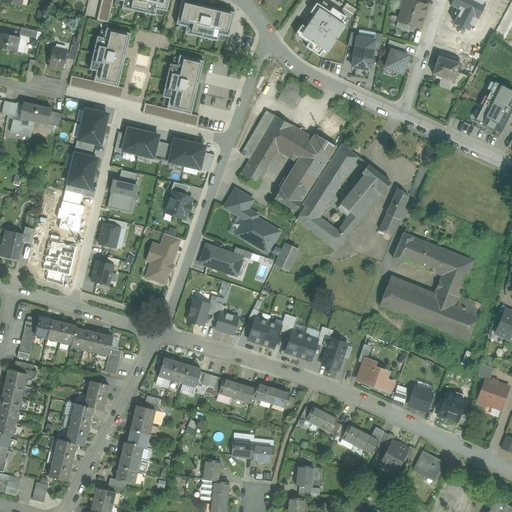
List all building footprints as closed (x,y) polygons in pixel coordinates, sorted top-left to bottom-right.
[(112,0),(101,0),(97,21),(107,23),(112,0)] [(169,0),(117,0),(123,1),(122,8),(155,16),(156,9),(167,12),(169,0)] [(234,13),(182,0),(176,25),(186,27),(184,34),(217,42),(219,35),(229,37),(231,29),(232,23),(234,13)] [(397,0),(395,8),(401,10),(404,0),(397,0)] [(422,4),(409,0),(404,0),(401,10),(423,17),(427,6),(422,4)] [(347,4),(340,13),(346,17),(350,20),(356,10),(347,4)] [(321,6),(315,15),(317,16),(321,10),(341,24),(346,17),(340,13),(332,8),(330,12),(321,6)] [(315,15),(305,28),(308,30),(303,36),(324,50),(327,53),(345,26),(341,24),(321,10),(317,16),(315,15)] [(423,17),(401,10),(398,21),(415,27),(420,29),(423,17)] [(511,23),(511,16),(506,13),(495,34),(503,40),(511,23)] [(415,27),(398,21),(396,27),(400,28),(413,33),(415,27)] [(22,28),(20,35),(28,37),(36,39),(38,31),(22,28)] [(131,34),(106,28),(104,38),(97,36),(89,70),(96,71),(94,81),(118,87),(131,34)] [(308,30),(305,28),(299,38),(308,43),(306,47),(319,57),(324,50),(303,36),(308,30)] [(348,46),(355,47),(357,38),(358,38),(358,34),(351,32),(348,46)] [(20,38),(0,33),(0,48),(16,52),(20,38)] [(375,41),(373,50),(380,51),(382,35),(375,34),(374,41),(375,41)] [(16,52),(24,54),(28,37),(20,35),(20,38),(16,52)] [(358,38),(357,38),(355,47),(352,67),(356,68),(370,70),(373,50),(375,41),(374,41),(358,38)] [(389,41),(387,47),(404,53),(406,46),(389,41)] [(78,46),(72,45),(68,59),(75,61),(78,46)] [(53,48),(48,67),(63,70),(67,52),(53,48)] [(409,56),(391,50),(385,67),(403,73),(409,56)] [(237,56),(227,54),(224,66),(234,68),(237,56)] [(456,58),(446,55),(445,58),(439,57),(433,74),(436,75),(435,78),(441,80),(442,77),(454,81),(460,63),(455,62),(456,58)] [(204,61),(179,56),(177,66),(170,64),(162,98),(169,99),(167,109),(191,115),(204,61)] [(36,61),(30,60),(28,72),(33,73),(36,61)] [(368,80),(370,70),(356,68),(354,78),(368,80)] [(118,87),(94,81),(72,76),(69,87),(121,99),(123,89),(118,87)] [(278,99),(293,108),(305,88),(290,80),(278,99)] [(476,120),(501,133),(511,110),(511,91),(494,83),(476,120)] [(11,103),(5,102),(2,114),(8,116),(11,103)] [(18,104),(11,103),(8,116),(15,117),(18,104)] [(37,106),(24,103),(23,106),(20,119),(29,121),(34,122),(37,106)] [(197,126),(199,117),(197,116),(191,115),(167,109),(145,104),(142,115),(197,127),(197,126)] [(52,109),(37,106),(34,122),(48,125),(52,109)] [(80,124),(105,130),(110,113),(84,107),(80,124)] [(243,154),(250,158),(276,116),(268,111),(243,154)] [(55,113),(51,131),(58,132),(62,115),(55,113)] [(250,158),(249,160),(267,170),(275,156),(278,151),(293,126),(276,116),(250,158)] [(23,121),(14,119),(11,133),(31,137),(32,133),(34,122),(29,121),(28,126),(22,125),(23,121)] [(46,136),(48,125),(34,122),(32,133),(46,136)] [(105,130),(80,124),(76,141),(101,147),(105,130)] [(312,138),(293,126),(278,151),(296,162),(288,176),(309,189),(333,152),(311,139),(312,138)] [(143,132),(128,129),(127,135),(123,151),(138,155),(143,132)] [(158,136),(143,132),(138,155),(153,158),(157,142),(158,136)] [(123,151),(127,135),(119,133),(115,150),(123,152),(123,151)] [(311,139),(333,152),(336,147),(314,134),(312,138),(311,139)] [(190,143),(174,140),(173,146),(169,162),(184,165),(190,143)] [(165,144),(157,142),(153,158),(152,159),(161,161),(165,144)] [(205,147),(190,143),(184,165),(199,169),(203,153),(205,147)] [(173,146),(165,144),(161,161),(169,163),(169,162),(173,146)] [(297,219),(326,242),(336,229),(320,217),(358,157),(341,145),(303,205),(305,207),(297,219)] [(74,152),(70,169),(95,175),(99,158),(74,152)] [(215,155),(203,153),(199,169),(199,170),(209,173),(215,155)] [(267,170),(249,160),(239,178),(256,188),(267,170)] [(391,183),(368,165),(362,172),(364,174),(359,179),(369,187),(370,185),(381,194),(391,183)] [(91,191),(95,175),(70,169),(66,186),(91,191)] [(121,170),(119,182),(135,186),(138,174),(121,170)] [(309,189),(288,176),(279,190),(280,190),(275,199),(277,200),(296,211),(301,203),(309,189)] [(359,179),(340,205),(352,213),(338,230),(336,229),(326,242),(336,249),(381,194),(370,185),(369,187),(359,179)] [(119,182),(114,181),(107,208),(130,214),(137,186),(135,186),(119,182)] [(171,192),(173,193),(173,192),(186,196),(189,186),(174,183),(171,192)] [(398,188),(379,229),(392,235),(409,197),(398,188)] [(243,207),(245,209),(251,199),(236,190),(230,200),(243,207)] [(166,213),(184,219),(187,213),(188,213),(191,206),(189,205),(191,198),(186,196),(173,192),(173,193),(166,213)] [(225,207),(238,215),(243,207),(230,200),(225,207)] [(247,220),(238,235),(267,252),(278,232),(255,218),(257,215),(245,209),(243,207),(238,215),(247,220)] [(109,219),(107,225),(120,228),(125,229),(126,223),(109,219)] [(107,225),(103,224),(98,244),(115,248),(120,228),(107,225)] [(29,228),(25,227),(23,234),(24,235),(22,242),(32,244),(35,230),(33,229),(29,228)] [(23,234),(5,230),(0,250),(0,256),(17,261),(20,249),(22,249),(23,244),(22,243),(22,242),(24,235),(23,234)] [(404,233),(393,259),(403,262),(404,260),(419,266),(428,243),(413,237),(404,233)] [(179,240),(169,237),(166,246),(161,244),(160,247),(175,252),(179,240)] [(297,249),(286,243),(275,265),(278,266),(279,267),(287,271),(297,249)] [(456,306),(459,297),(474,261),(428,243),(419,266),(441,275),(433,297),(456,306)] [(160,247),(152,244),(149,254),(154,255),(152,262),(147,277),(164,283),(175,252),(160,247)] [(233,254),(206,245),(200,264),(237,277),(243,258),(233,254)] [(235,247),(233,254),(243,258),(250,260),(252,253),(235,247)] [(108,258),(106,263),(113,265),(118,266),(119,260),(108,258)] [(106,263),(97,261),(92,282),(108,286),(113,265),(106,263)] [(456,306),(433,297),(390,280),(379,306),(468,341),(478,315),(456,306)] [(212,296),(210,304),(207,314),(213,315),(216,303),(218,298),(212,296)] [(459,297),(456,306),(478,315),(482,306),(459,297)] [(194,299),(187,322),(203,326),(207,314),(210,304),(194,299)] [(222,304),(216,303),(213,315),(211,320),(217,322),(220,312),(222,304)] [(502,315),(496,330),(497,330),(495,334),(507,338),(511,325),(511,312),(504,310),(502,315)] [(217,322),(215,329),(234,335),(239,318),(220,312),(217,322)] [(491,328),(496,330),(502,315),(495,312),(491,328)] [(47,338),(51,320),(39,317),(35,335),(47,338)] [(268,322),(255,317),(248,340),(261,344),(268,322)] [(64,323),(51,320),(47,338),(59,341),(64,323)] [(282,322),(275,320),(274,324),(268,322),(261,344),(274,348),(282,322)] [(37,325),(26,322),(24,328),(36,331),(37,325)] [(76,326),(64,323),(59,341),(72,344),(76,326)] [(36,331),(24,328),(23,334),(34,337),(36,331)] [(83,349),(88,331),(76,328),(71,346),(83,349)] [(100,334),(88,331),(83,349),(96,352),(100,334)] [(305,336),(292,331),(285,352),(298,357),(305,336)] [(34,337),(23,334),(22,340),(33,343),(34,337)] [(113,337),(100,334),(96,352),(109,355),(110,349),(113,337)] [(318,340),(305,336),(298,357),(311,361),(318,340)] [(331,338),(322,365),(338,370),(347,344),(331,338)] [(33,343),(22,340),(20,346),(31,348),(33,343)] [(31,348),(20,346),(19,352),(30,354),(31,348)] [(121,351),(110,349),(109,355),(120,357),(121,351)] [(19,352),(18,351),(17,357),(29,360),(30,354),(19,352)] [(120,357),(109,355),(107,361),(118,363),(120,357)] [(170,360),(163,358),(158,377),(155,385),(168,389),(170,380),(176,362),(173,361),(170,360)] [(374,363),(366,360),(358,380),(389,391),(392,383),(384,380),(386,373),(372,368),(374,363)] [(34,365),(16,361),(14,371),(25,374),(26,370),(32,371),(34,365)] [(118,363),(107,361),(106,366),(117,369),(118,363)] [(188,366),(176,362),(170,380),(183,384),(188,366)] [(487,366),(481,364),(478,377),(485,379),(489,381),(493,369),(487,366)] [(117,369),(106,366),(104,372),(115,375),(117,369)] [(201,369),(188,366),(183,384),(195,388),(196,386),(200,372),(201,369)] [(9,370),(6,383),(24,387),(26,379),(27,375),(9,370)] [(32,371),(26,370),(25,374),(27,374),(27,375),(26,379),(30,380),(35,377),(36,372),(32,371)] [(206,374),(200,372),(196,386),(202,387),(202,385),(206,374)] [(211,376),(206,374),(202,385),(208,387),(211,376)] [(217,377),(211,376),(208,387),(214,389),(216,380),(217,377)] [(236,383),(223,379),(222,382),(218,393),(232,398),(236,383)] [(489,381),(485,379),(477,402),(493,407),(501,410),(509,387),(489,381)] [(222,382),(216,380),(214,389),(213,392),(218,393),(222,382)] [(109,385),(91,381),(88,394),(106,398),(109,385)] [(3,395),(21,400),(24,387),(6,383),(3,395)] [(256,389),(236,383),(232,398),(251,403),(253,398),(256,389)] [(277,389),(257,384),(256,389),(253,398),(272,404),(277,389)] [(397,385),(392,403),(404,406),(408,388),(397,385)] [(414,388),(408,405),(419,409),(426,411),(432,394),(414,388)] [(290,393),(277,389),(272,404),(286,408),(289,397),(290,393)] [(465,400),(447,393),(439,414),(447,416),(457,420),(465,400)] [(106,398),(88,394),(85,406),(84,406),(93,408),(103,411),(106,398)] [(3,395),(0,406),(0,407),(18,412),(21,400),(3,395)] [(160,399),(147,396),(145,402),(159,405),(160,399)] [(295,399),(289,397),(286,408),(291,410),(295,399)] [(159,405),(145,402),(144,408),(156,411),(155,411),(161,412),(163,406),(159,405)] [(85,406),(75,404),(72,417),(90,421),(93,408),(84,406),(85,406)] [(144,408),(136,406),(133,419),(152,423),(155,411),(156,411),(144,408)] [(311,410),(305,420),(313,424),(318,427),(325,413),(312,406),(311,410)] [(18,412),(0,407),(0,420),(15,424),(18,412)] [(306,407),(300,418),(305,420),(311,410),(306,407)] [(493,407),(490,417),(497,420),(501,410),(493,407)] [(161,412),(155,411),(152,423),(161,425),(164,413),(161,412)] [(338,419),(325,413),(318,427),(331,433),(336,423),(338,419)] [(90,421),(72,417),(69,429),(87,433),(90,421)] [(152,423),(133,419),(131,431),(149,436),(152,425),(152,423)] [(15,424),(0,420),(0,433),(10,436),(12,437),(15,424)] [(313,424),(305,420),(303,425),(310,429),(313,424)] [(341,425),(336,423),(331,433),(336,436),(341,425)] [(347,428),(341,425),(336,436),(341,439),(347,428)] [(361,431),(348,425),(347,428),(341,439),(354,445),(361,431)] [(384,432),(376,428),(371,437),(379,441),(381,436),(382,436),(383,432),(384,432)] [(84,446),(87,433),(69,429),(66,442),(77,444),(84,446)] [(149,436),(131,431),(128,443),(128,444),(144,447),(144,448),(146,448),(147,448),(149,436)] [(371,437),(361,431),(354,445),(372,454),(376,446),(379,441),(371,437)] [(388,435),(383,432),(382,436),(381,436),(379,441),(376,446),(381,449),(388,435)] [(10,436),(0,433),(0,447),(7,449),(10,436)] [(395,437),(389,434),(388,435),(381,449),(386,452),(392,442),(395,437)] [(511,439),(506,437),(502,448),(503,448),(511,452),(511,439)] [(66,442),(58,439),(55,452),(73,457),(77,444),(66,442)] [(253,443),(233,441),(231,456),(251,458),(253,446),(253,443)] [(392,442),(386,452),(380,465),(382,466),(396,473),(404,457),(408,450),(392,442)] [(144,447),(128,444),(128,443),(125,443),(122,456),(141,460),(144,448),(144,447)] [(273,448),(253,446),(251,458),(251,461),(271,463),(273,448)] [(415,449),(409,446),(408,450),(404,457),(409,460),(415,449)] [(146,448),(144,448),(141,460),(150,462),(153,450),(147,448),(146,448)] [(444,462),(423,451),(412,471),(426,478),(427,476),(434,480),(433,481),(434,482),(439,472),(444,462)] [(73,457),(55,452),(52,465),(70,469),(73,457)] [(141,460),(122,456),(119,468),(138,472),(141,460)] [(220,462),(205,460),(203,480),(214,481),(218,482),(220,462)] [(70,469),(52,465),(49,477),(67,482),(70,469)] [(314,468),(298,466),(296,486),(300,487),(312,488),(314,468)] [(138,472),(119,468),(116,481),(125,483),(135,485),(138,472)] [(445,475),(439,472),(434,482),(432,485),(438,488),(445,475)] [(20,479),(9,476),(7,482),(19,485),(20,479)] [(116,481),(111,479),(109,485),(124,489),(125,483),(116,481)] [(214,481),(203,480),(195,479),(194,479),(202,480),(201,488),(199,490),(201,492),(200,500),(212,501),(214,481)] [(218,482),(214,481),(212,501),(227,503),(229,483),(218,482)] [(19,485),(7,482),(6,488),(18,491),(19,485)] [(48,485),(36,483),(35,489),(46,491),(48,485)] [(124,489),(109,485),(108,491),(116,493),(123,495),(124,489)] [(18,491),(6,488),(4,494),(16,497),(18,491)] [(108,491),(97,488),(94,501),(113,506),(116,493),(108,491)] [(46,491),(35,489),(33,494),(45,497),(46,491)] [(45,497),(33,494),(32,500),(44,503),(45,497)] [(298,499),(290,498),(288,511),(303,511),(305,500),(298,499)] [(495,499),(488,511),(511,511),(511,507),(496,499),(495,499)] [(111,511),(113,506),(94,501),(91,511),(111,511)] [(225,511),(227,503),(212,501),(210,511),(225,511)]
